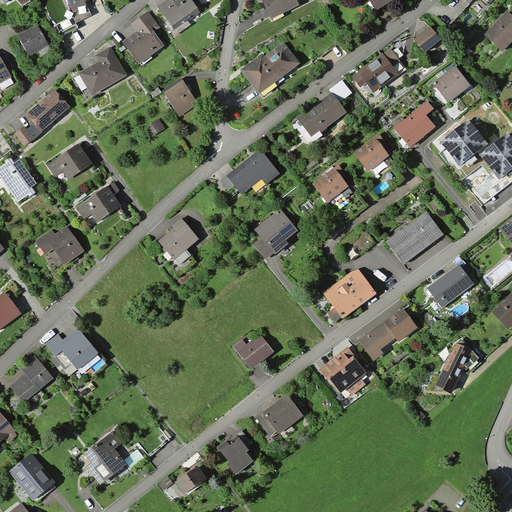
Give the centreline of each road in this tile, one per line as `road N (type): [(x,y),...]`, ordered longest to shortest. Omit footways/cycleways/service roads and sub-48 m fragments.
road 1 (residential): [(114,511),(511,206)]
road 2 (residential): [(229,151),(0,369)]
road 3 (residential): [(426,0),(229,151)]
road 4 (residential): [(0,120),(144,0)]
road 5 (residential): [(239,0),(214,126),(229,151)]
